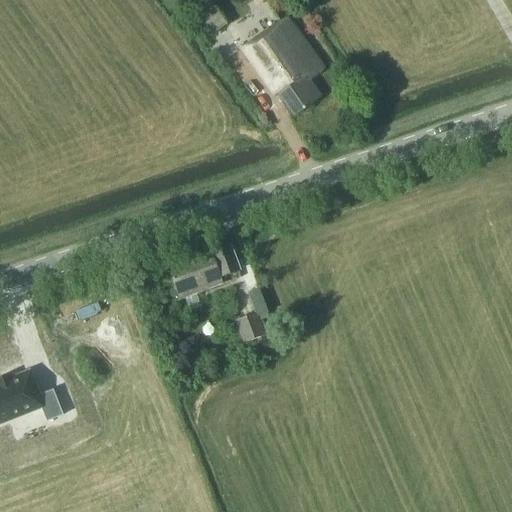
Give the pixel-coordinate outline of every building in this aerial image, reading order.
[(203,0),(197,4),(217,31),(230,22),(213,0),(203,0)] [(292,16),(286,20),(242,48),(273,97),(278,93),(293,116),(321,98),(312,83),(328,73),(292,16)] [(166,273),(177,302),(222,285),(220,279),(239,272),(230,248),(166,273)] [(257,318),(256,314),(254,314),(233,322),(242,345),(264,336),(257,318)] [(53,390),(37,396),(28,374),(0,385),(0,422),(39,407),(46,423),(63,416),(53,390)]
